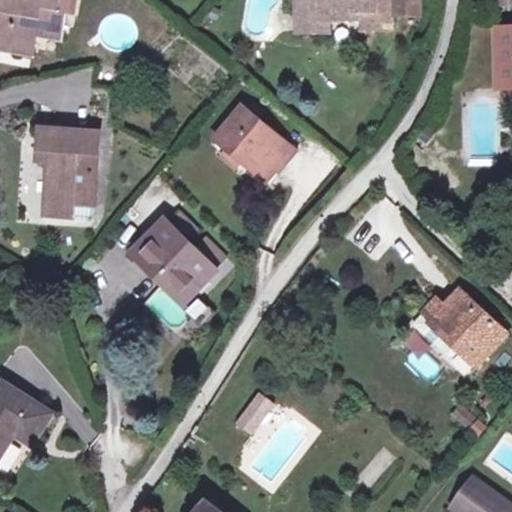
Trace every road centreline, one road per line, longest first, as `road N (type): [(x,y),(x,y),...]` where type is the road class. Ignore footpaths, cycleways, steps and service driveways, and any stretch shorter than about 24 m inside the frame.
road 1 (residential): [(453,0),(440,62),(419,105),(282,273),(156,473),(122,511)]
road 2 (unknown): [(379,154),(488,276),(511,265)]
